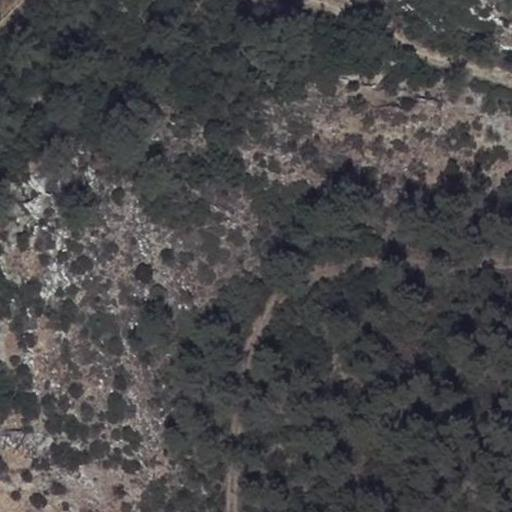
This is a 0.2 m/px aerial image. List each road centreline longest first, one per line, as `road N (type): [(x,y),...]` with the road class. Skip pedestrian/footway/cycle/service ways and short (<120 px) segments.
road 1 (track): [(511,271),(311,267),(257,331),(227,483),(230,511)]
road 2 (track): [(511,86),(322,0)]
